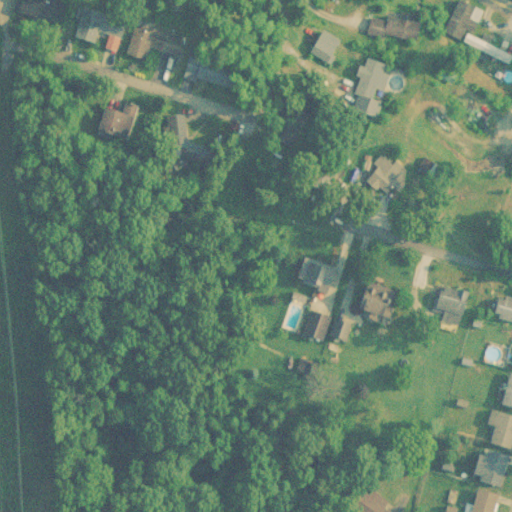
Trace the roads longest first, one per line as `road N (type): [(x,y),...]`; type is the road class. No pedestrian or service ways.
road 1 (residential): [(286,0),(288,46),(262,107),(74,229),(0,249)]
road 2 (residential): [(21,0),(6,29),(262,107)]
road 3 (residential): [(335,215),(511,274)]
